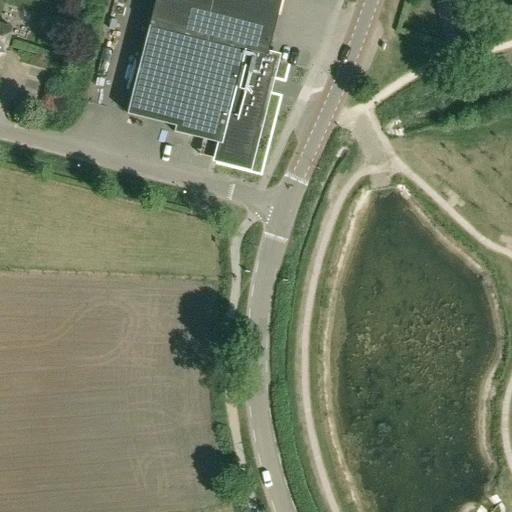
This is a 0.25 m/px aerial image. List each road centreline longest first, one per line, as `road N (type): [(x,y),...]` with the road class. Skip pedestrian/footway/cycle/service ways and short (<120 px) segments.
road 1 (secondary): [(285,511),(261,438),(254,371),(257,320),(285,207)]
road 2 (residential): [(261,200),(0,129)]
road 3 (secondary): [(285,207),(371,0)]
